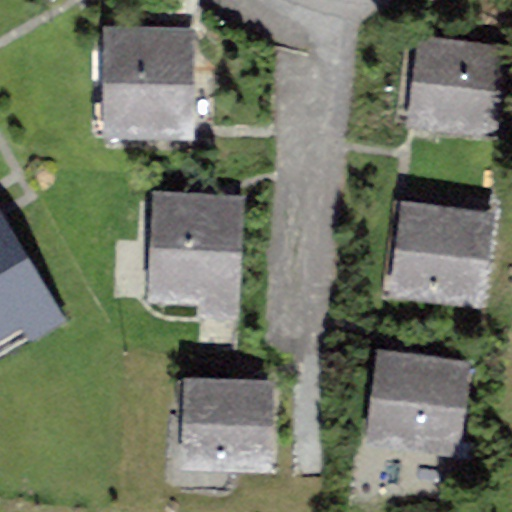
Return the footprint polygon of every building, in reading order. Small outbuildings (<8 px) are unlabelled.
[(121,41),(119,124),(184,125),(186,42),(121,41)] [(497,58),(431,49),(422,116),(489,124),(497,58)] [(235,210),(169,206),(164,288),(229,292),(235,210)] [(484,224),(414,215),(405,285),(475,294),(484,224)] [(0,230),(0,323),(41,299),(0,230)] [(391,363),(381,432),(451,442),(460,373),(391,363)] [(263,392),(196,391),(195,458),(262,459),(263,392)]
